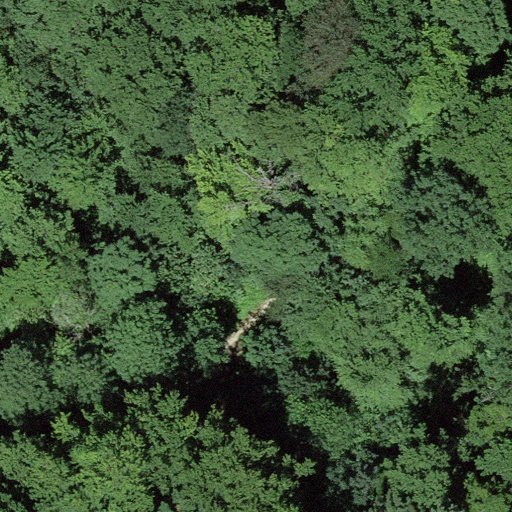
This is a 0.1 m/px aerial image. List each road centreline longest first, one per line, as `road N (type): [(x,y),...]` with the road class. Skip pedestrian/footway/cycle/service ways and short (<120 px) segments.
road 1 (track): [(0,473),(212,357),(511,103)]
road 2 (track): [(212,357),(271,429),(303,511)]
